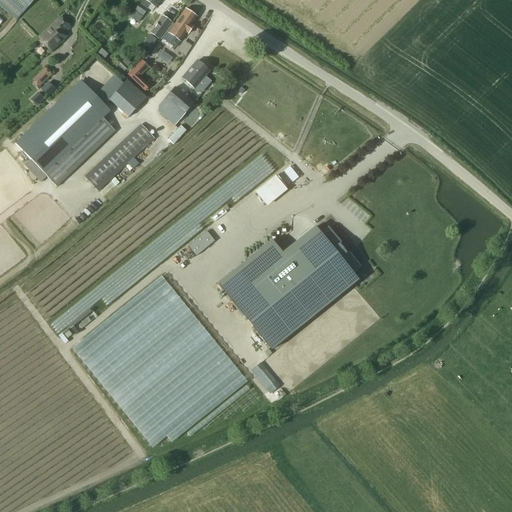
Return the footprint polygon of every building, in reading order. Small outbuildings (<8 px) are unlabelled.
[(0,0),(0,6),(16,21),(34,0),(0,0)] [(144,0),(131,18),(138,23),(151,5),(155,7),(160,0),(144,0)] [(175,49),(180,41),(186,33),(188,34),(194,26),(191,25),(196,17),(185,10),(175,25),(172,23),(161,39),(175,49)] [(163,16),(150,33),(159,39),(171,22),(163,16)] [(59,38),(70,28),(60,17),(38,38),(50,51),(62,41),(59,38)] [(170,64),(174,57),(161,49),(157,56),(170,64)] [(127,75),(142,88),(147,84),(139,76),(150,64),(143,58),(127,75)] [(125,59),(122,63),(121,62),(117,66),(124,72),(126,70),(127,72),(129,70),(128,69),(127,68),(131,63),(125,59)] [(194,89),(209,72),(197,61),(182,79),(194,89)] [(51,74),(44,68),(32,80),(38,87),(51,74)] [(141,103),(141,102),(145,96),(127,80),(122,85),(109,101),(128,118),(141,103)] [(56,188),(115,132),(102,118),(110,111),(81,81),(15,143),(44,174),(56,188)] [(49,95),(57,88),(50,81),(42,88),(49,95)] [(193,104),(174,88),(159,105),(158,112),(175,127),(176,125),(182,118),(181,117),(193,104)] [(84,178),(97,193),(155,140),(141,125),(84,178)] [(170,138),(176,144),(188,131),(182,125),(170,138)] [(276,179),(275,177),(256,193),(266,206),(286,191),(285,189),(292,184),(283,173),(276,179)] [(319,234),(314,228),(281,254),(271,242),(217,285),(271,352),(357,282),(352,275),(360,268),(349,254),(350,253),(349,249),(347,246),(344,243),(341,241),(339,242),(327,228),(319,234)] [(215,241),(207,231),(188,246),(196,256),(215,241)] [(176,292),(171,283),(163,287),(166,292),(162,294),(165,299),(176,292)] [(275,382),(264,368),(256,375),(267,389),(275,382)] [(242,409),(244,413),(260,401),(248,385),(199,422),(206,431),(225,417),(227,420),(242,409)]
